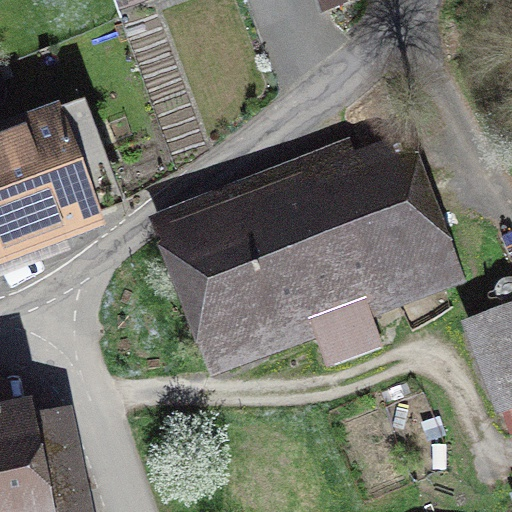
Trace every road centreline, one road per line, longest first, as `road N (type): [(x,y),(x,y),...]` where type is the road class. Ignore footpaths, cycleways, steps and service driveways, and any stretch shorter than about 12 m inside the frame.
road 1 (residential): [(419,0),(386,37),(40,316)]
road 2 (track): [(82,384),(284,391),(426,361),(452,381),(486,446),(511,457)]
road 3 (residential): [(40,316),(82,384),(132,511)]
